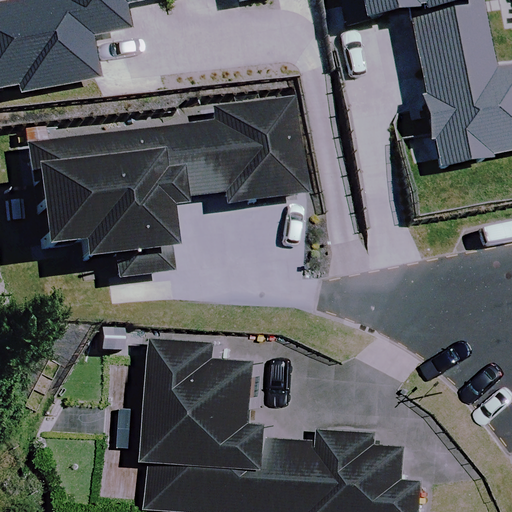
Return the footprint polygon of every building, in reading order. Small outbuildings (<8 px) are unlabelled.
[(26,0),(0,5),(0,90),(13,88),(15,97),(98,80),(90,37),(127,30),(122,5),(146,0),(26,0)] [(338,0),(343,28),(410,15),(478,2),(477,0),(338,0)] [(511,68),(494,72),(481,2),(478,2),(410,15),(425,97),(420,98),(428,139),(433,139),(438,166),(489,157),(489,155),(511,151),(511,68)] [(217,123),(31,145),(43,246),(82,242),(84,257),(112,254),(115,278),(171,271),(164,209),(181,207),(180,196),(224,191),(226,204),(302,195),(291,99),(215,108),(217,123)] [(171,332),(159,502),(308,511),(428,511),(430,478),(411,477),(413,443),(383,442),(384,429),(332,426),(331,438),(288,435),(289,416),(270,414),(275,354),(234,351),(235,336),(171,332)]
